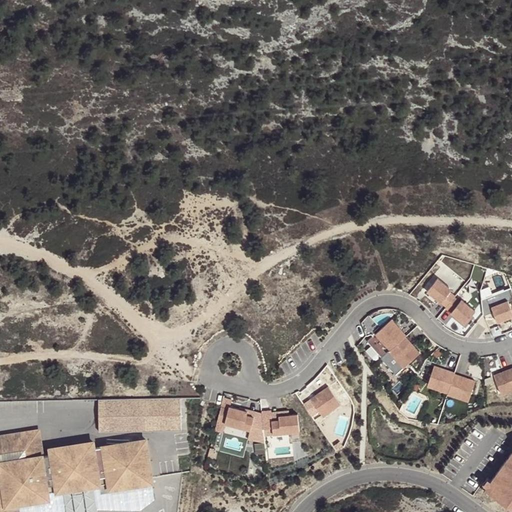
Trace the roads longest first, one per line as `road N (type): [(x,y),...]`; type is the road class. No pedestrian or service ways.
road 1 (track): [(0,361),(68,353),(150,358),(277,259),(331,233),(394,221),(511,225)]
road 2 (residential): [(511,340),(460,346),(408,305),(381,300),(363,308),(294,385),(261,391),(244,378)]
road 3 (track): [(211,372),(184,368),(79,272),(0,241)]
road 4 (residential): [(301,511),(340,481),(376,472),(428,479),(476,511)]
